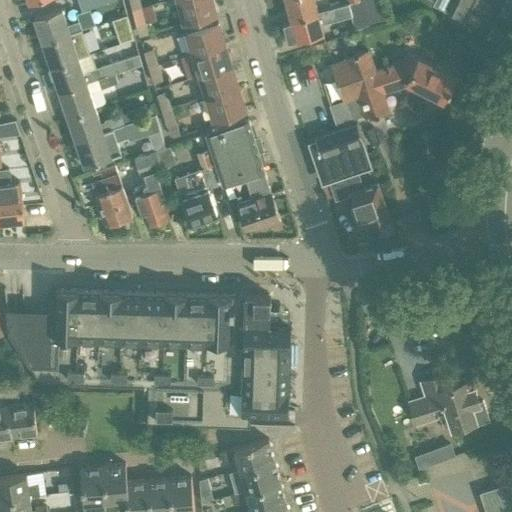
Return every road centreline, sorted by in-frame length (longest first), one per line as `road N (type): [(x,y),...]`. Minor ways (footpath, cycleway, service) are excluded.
road 1 (residential): [(320,262),(256,0)]
road 2 (residential): [(86,260),(0,7)]
road 3 (residential): [(345,511),(313,414),(320,262)]
road 4 (residential): [(86,260),(320,262)]
road 5 (residential): [(486,225),(411,260),(320,262)]
